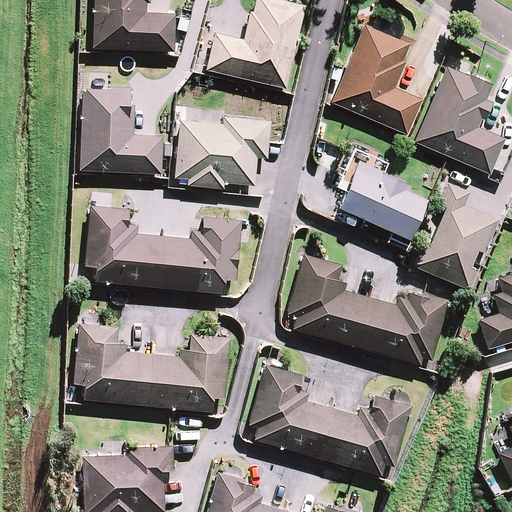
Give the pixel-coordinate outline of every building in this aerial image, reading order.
[(148,1),(147,0),(90,0),(89,47),(172,49),(173,12),(144,12),(145,1),(148,1)] [(303,3),(289,0),(253,0),(251,10),(248,9),(242,38),(213,31),(204,68),(284,86),(303,3)] [(408,41),(363,22),(329,100),(404,133),(419,98),(393,86),(404,60),(400,58),(408,41)] [(482,117),(489,100),(483,97),(489,84),(444,65),(411,140),(488,172),(503,137),(476,125),(480,116),(482,117)] [(128,89),(81,86),(77,168),(159,172),(161,138),(161,134),(131,132),(132,102),(127,102),(128,89)] [(268,119),(220,115),(219,122),(177,118),(172,176),(186,177),(185,183),(221,187),(222,181),(252,184),(255,155),(264,156),(268,119)] [(405,180),(357,159),(336,205),(405,236),(424,196),(402,186),(405,180)] [(496,218),(462,203),(467,191),(445,181),(409,264),(466,289),(475,268),(467,264),(475,247),(482,250),(496,218)] [(93,279),(155,285),(159,235),(133,232),(134,220),(125,219),(126,208),(88,205),(83,264),(94,265),(93,279)] [(159,235),(155,285),(220,290),(221,277),(234,278),(239,219),(239,218),(200,215),(198,229),(187,228),(186,237),(159,235)] [(290,326),(355,345),(369,295),(342,287),(344,280),(334,277),(338,263),(301,253),(285,311),(294,314),(290,326)] [(511,256),(511,257),(511,260),(511,270),(495,276),(499,290),(490,292),(496,312),(475,318),(484,347),(511,338),(511,256)] [(369,295),(355,345),(417,362),(419,355),(428,358),(444,300),(407,290),(405,298),(396,295),(394,302),(369,295)] [(81,397),(145,403),(150,352),(123,349),(124,342),(115,341),(116,325),(77,321),(72,380),(83,381),(81,397)] [(150,352),(145,403),(208,409),(210,394),(222,395),(227,336),(189,332),(187,348),(178,347),(178,354),(150,352)] [(316,455),(330,405),(303,398),(305,390),(296,388),(300,373),(263,362),(246,423),(255,425),(252,437),(316,455)] [(330,405),(316,455),(378,473),(382,461),(391,464),(409,403),(371,392),(367,407),(358,404),(355,412),(330,405)] [(511,405),(509,407),(511,414),(511,422),(507,425),(511,434),(511,442),(496,451),(510,479),(511,477),(511,405)] [(171,468),(171,444),(167,444),(123,445),(123,453),(81,454),(82,511),(95,511),(133,511),(133,510),(163,510),(162,482),(166,482),(166,468),(171,468)] [(283,511),(284,508),(258,501),(260,492),(250,489),(252,483),(244,481),(244,478),(215,470),(203,511),(283,511)] [(296,511),(284,508),(283,511),(360,511),(361,510),(336,503),(334,503),(333,505),(322,502),(320,509),(312,507),(310,511),(296,511)]
